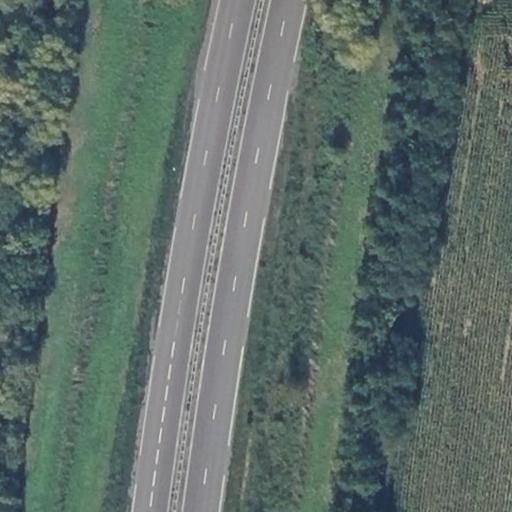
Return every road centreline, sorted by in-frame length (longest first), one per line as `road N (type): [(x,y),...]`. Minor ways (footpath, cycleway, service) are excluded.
road 1 (trunk): [(242,0),(148,511)]
road 2 (trunk): [(200,511),(293,0)]
